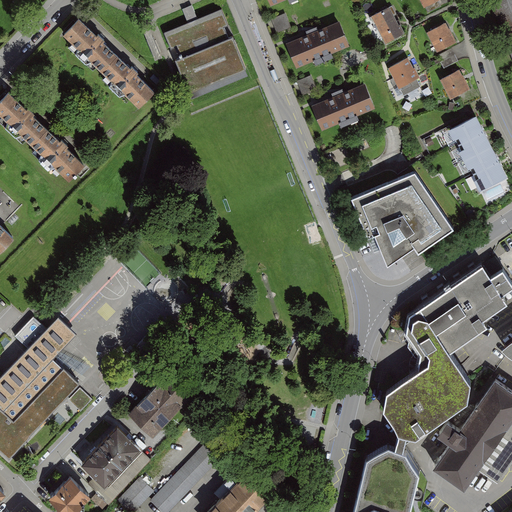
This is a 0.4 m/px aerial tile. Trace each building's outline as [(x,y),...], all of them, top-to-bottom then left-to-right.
[(511,0),(506,0),(492,6),(511,56),(511,0)] [(189,19),(198,16),(194,5),(185,8),(189,19)] [(393,6),(373,15),(386,43),(406,34),(400,23),(393,6)] [(249,73),(223,8),(166,30),(192,96),(249,73)] [(286,14),(271,20),(272,23),(276,33),(292,27),(286,14)] [(80,18),(64,35),(141,107),(157,90),(80,18)] [(341,22),(288,43),(298,68),(351,47),(341,22)] [(445,24),(427,34),(438,52),(456,43),(450,32),(445,24)] [(444,68),(458,61),(456,58),(453,52),(451,49),(437,56),(441,62),(444,68)] [(407,60),(389,69),(403,97),(421,88),(407,60)] [(464,79),(459,70),(442,80),(452,98),(470,89),(464,79)] [(312,76),(297,81),(298,84),(302,94),(317,88),(312,76)] [(367,84),(315,105),(324,128),(376,108),(367,84)] [(11,92),(0,102),(0,112),(71,182),(87,165),(11,92)] [(478,115),(449,130),(480,191),(509,176),(478,115)] [(434,144),(431,138),(426,141),(429,147),(434,144)] [(418,172),(353,198),(371,237),(377,234),(390,262),(416,246),(420,251),(456,229),(418,172)] [(0,253),(16,238),(0,221),(0,253)] [(422,370),(391,391),(388,408),(402,429),(399,446),(407,448),(411,431),(421,432),(472,397),(471,380),(449,350),(472,334),(487,324),(483,318),(508,301),(506,298),(504,295),(511,288),(511,282),(503,269),(491,276),(484,265),(413,315),(409,333),(424,353),(422,370)] [(28,349),(0,378),(0,454),(8,461),(80,385),(52,359),(55,357),(77,336),(58,318),(47,330),(33,317),(15,336),(28,349)] [(511,337),(501,347),(511,354),(511,337)] [(164,378),(127,416),(149,437),(185,399),(164,378)] [(511,390),(496,379),(461,428),(447,419),(437,433),(451,443),(434,466),(464,487),(477,468),(498,483),(511,462),(511,390)] [(92,399),(80,388),(69,398),(81,410),(92,399)] [(120,425),(83,463),(107,486),(144,448),(120,425)] [(169,511),(220,458),(204,444),(152,500),(165,511),(169,511)] [(372,458),(357,511),(410,511),(413,499),(420,469),(411,449),(407,448),(399,446),(393,445),(372,458)] [(252,468),(208,511),(253,511),(275,491),(252,468)] [(72,475),(52,497),(67,511),(77,511),(93,495),(72,475)] [(133,511),(154,490),(140,477),(118,500),(131,511),(133,511)] [(0,499),(9,491),(0,482),(0,499)]
